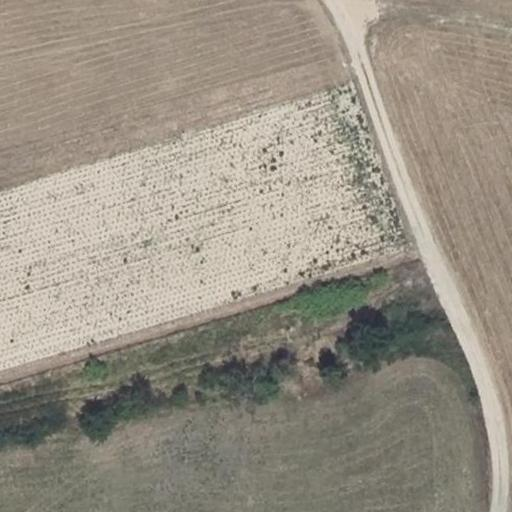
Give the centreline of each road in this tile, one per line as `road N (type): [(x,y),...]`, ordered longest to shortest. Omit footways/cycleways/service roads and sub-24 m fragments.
road 1 (residential): [(502,511),(488,397),(399,160)]
road 2 (track): [(330,0),(399,160)]
